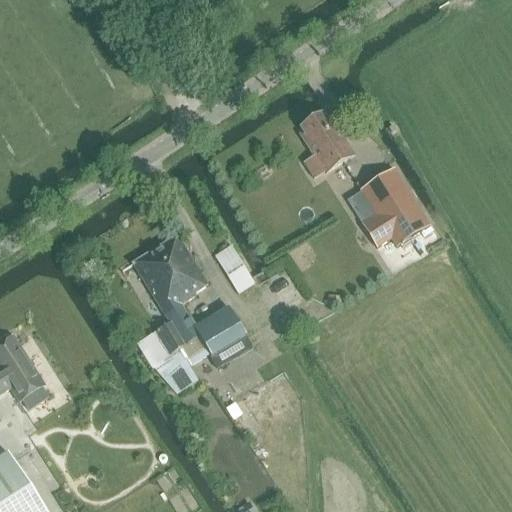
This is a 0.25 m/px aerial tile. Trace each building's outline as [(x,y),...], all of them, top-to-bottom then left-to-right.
[(355,157),(330,118),(327,120),(323,115),(302,129),(305,134),(302,136),(326,175),(355,157)] [(394,172),(361,193),(377,218),(362,227),(377,251),(391,242),(397,250),(430,228),(394,172)] [(138,344),(154,368),(178,352),(198,339),(201,337),(196,331),(195,329),(181,306),(197,296),(195,293),(207,285),(177,237),(132,266),(169,324),(138,344)] [(240,263),(224,273),(238,296),(254,286),(240,263)] [(329,298),(328,307),(340,308),(342,300),(329,298)] [(230,310),(196,331),(201,337),(198,339),(209,356),(245,334),(230,310)] [(245,334),(209,356),(217,370),(253,348),(245,334)] [(0,396),(10,389),(19,403),(22,402),(28,412),(49,400),(42,389),(45,387),(37,374),(13,338),(10,339),(5,337),(0,340),(0,396)] [(178,352),(154,368),(177,396),(197,383),(189,369),(178,352)] [(44,511),(8,454),(0,458),(0,511),(44,511)]
